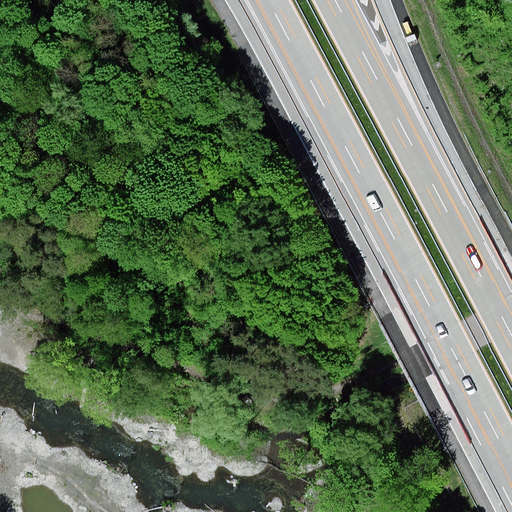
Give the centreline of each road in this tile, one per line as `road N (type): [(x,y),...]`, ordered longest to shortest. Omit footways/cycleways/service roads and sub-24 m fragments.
road 1 (track): [(385,371),(343,395),(266,396),(0,305)]
road 2 (motorway): [(344,147),(511,467)]
road 3 (motorway): [(466,251),(332,0)]
road 4 (motorway): [(466,251),(458,174),(381,0)]
road 5 (motorway): [(233,0),(288,99),(344,147)]
road 6 (motorway): [(266,0),(344,147)]
road 7 (track): [(385,371),(511,303)]
